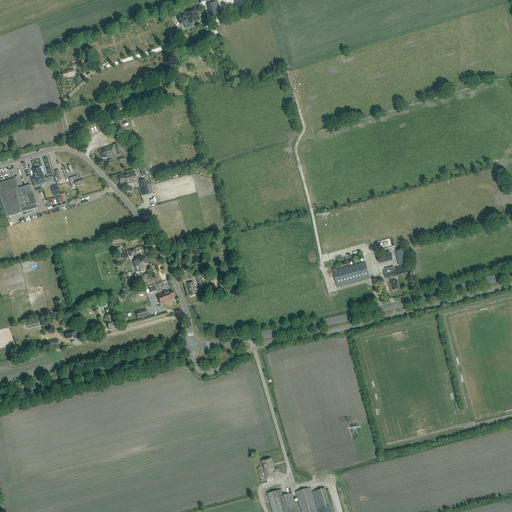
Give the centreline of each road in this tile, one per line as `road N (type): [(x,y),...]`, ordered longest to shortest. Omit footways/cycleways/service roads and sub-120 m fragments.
road 1 (unclassified): [(193,357),(205,372),(262,345),(511,283)]
road 2 (tertiary): [(192,349),(511,275)]
road 3 (unclassified): [(192,349),(159,248),(75,149),(54,146),(0,163)]
road 4 (tertiary): [(0,399),(192,349)]
road 5 (track): [(69,146),(64,108),(71,93),(93,72),(168,46),(179,30)]
